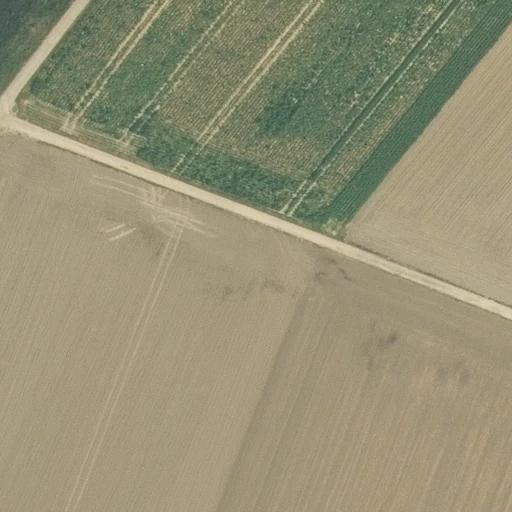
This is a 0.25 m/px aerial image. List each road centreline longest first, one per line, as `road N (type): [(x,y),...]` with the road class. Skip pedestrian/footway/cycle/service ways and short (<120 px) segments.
road 1 (track): [(0,119),(511,316)]
road 2 (track): [(84,0),(0,108)]
